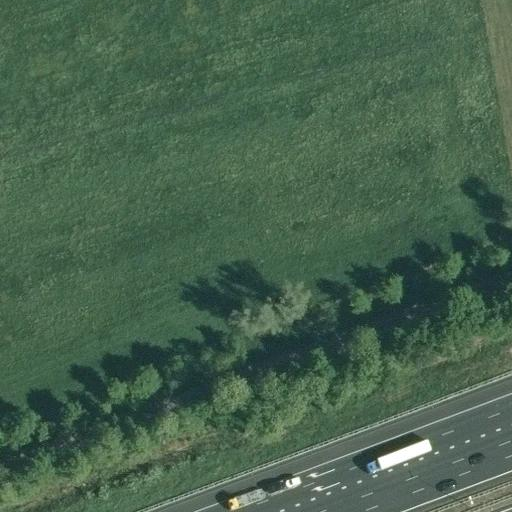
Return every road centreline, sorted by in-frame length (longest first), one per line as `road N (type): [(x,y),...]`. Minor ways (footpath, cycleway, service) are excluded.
road 1 (unclassified): [(511,278),(0,470)]
road 2 (motorway): [(511,446),(337,511)]
